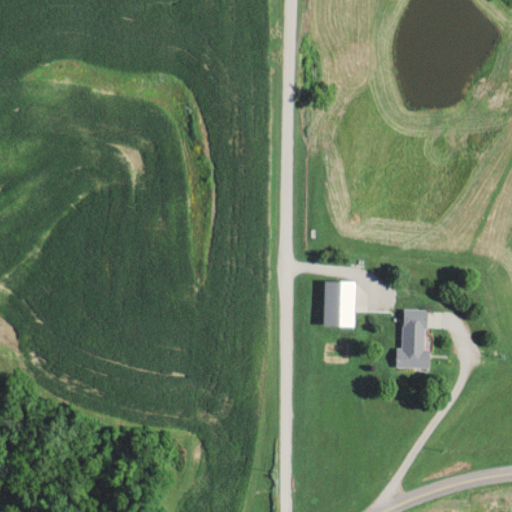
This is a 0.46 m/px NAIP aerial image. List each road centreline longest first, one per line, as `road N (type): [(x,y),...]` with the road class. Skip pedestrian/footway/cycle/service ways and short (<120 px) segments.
road 1 (residential): [(289,511),(294,0)]
road 2 (tertiary): [(377,511),(437,485),(511,473)]
